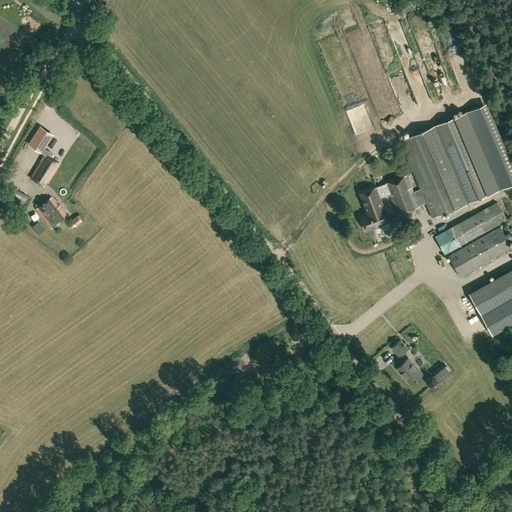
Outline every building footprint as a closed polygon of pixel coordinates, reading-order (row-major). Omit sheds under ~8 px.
[(436,72),(440,86),(451,83),(447,69),(436,72)] [(511,181),(481,107),(435,125),(400,139),(419,189),(414,191),(407,175),(385,183),(385,184),(376,187),(360,193),(368,213),(361,216),(366,230),(389,222),(380,199),(389,196),(397,215),(419,207),(419,205),(426,203),(432,217),(511,183),(511,181)] [(40,127),(29,143),(45,154),(50,157),(52,153),(43,148),(52,134),(40,127)] [(98,141),(82,162),(89,167),(106,146),(98,141)] [(45,154),(29,177),(44,186),(59,162),(50,157),(45,154)] [(14,190),(10,198),(17,202),(16,204),(22,206),(27,196),(14,190)] [(67,216),(59,205),(58,206),(51,197),(35,208),(50,229),(67,216)] [(435,236),(444,253),(506,219),(497,202),(435,236)] [(77,215),(71,220),(75,226),(81,221),(77,215)] [(38,221),(32,226),(38,234),(44,229),(38,221)] [(469,271),(511,247),(507,240),(511,237),(511,236),(509,232),(504,234),(500,226),(448,255),(460,276),(462,275),(464,278),(470,274),(469,271)] [(511,269),(469,293),(492,334),(511,322),(511,269)] [(391,347),(399,356),(408,349),(400,340),(391,347)] [(408,358),(397,368),(411,384),(422,374),(408,358)] [(444,362),(431,372),(438,380),(451,369),(444,362)]
